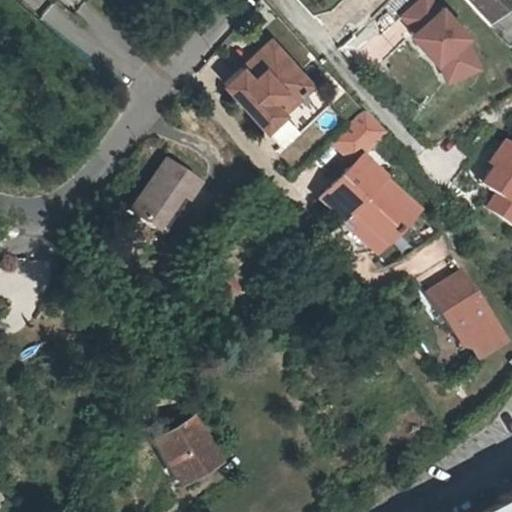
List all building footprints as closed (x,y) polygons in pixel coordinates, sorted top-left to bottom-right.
[(425,0),(416,0),(397,17),(410,32),(407,35),(431,63),(434,62),(467,57),(463,37),(438,9),(436,11),(425,0)] [(497,3),(500,0),(459,0),(477,20),(497,3)] [(272,39),(252,56),(262,67),(251,77),(241,66),(223,82),(262,127),(279,146),(328,102),(272,39)] [(252,56),(241,66),(251,77),(262,67),(252,56)] [(470,77),(467,57),(434,62),(437,82),(470,77)] [(351,163),(382,134),(362,111),(330,141),(351,163)] [(470,175),(476,179),(498,147),(492,143),(470,175)] [(511,157),(498,147),(476,179),(488,186),(484,192),(489,196),(481,209),(511,229),(511,207),(511,208),(511,207),(511,157)] [(371,254),(414,211),(360,156),(317,199),(371,254)] [(126,210),(154,229),(178,195),(184,199),(197,182),(163,158),(126,210)] [(488,186),(476,179),(472,184),(484,192),(488,186)] [(178,195),(154,229),(160,233),(184,199),(178,195)] [(466,364),(501,341),(455,270),(419,293),(466,364)] [(225,272),(212,279),(222,294),(234,286),(225,272)] [(190,418),(151,441),(173,480),(212,457),(190,418)] [(511,511),(511,485),(498,493),(501,500),(477,511),(511,511)]
